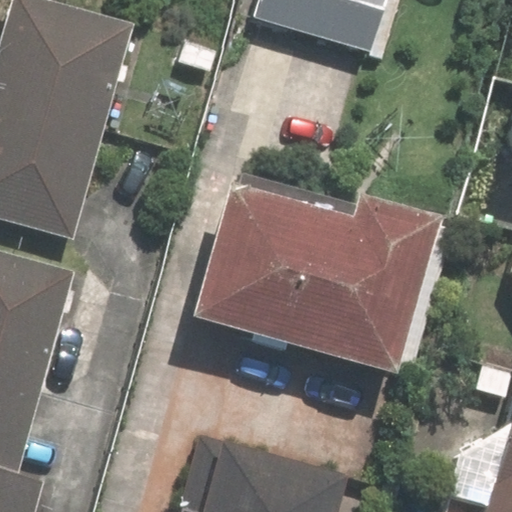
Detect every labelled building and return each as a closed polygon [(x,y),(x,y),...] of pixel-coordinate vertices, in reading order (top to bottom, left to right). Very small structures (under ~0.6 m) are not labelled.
[(138,20),(65,0),(12,0),(0,46),(0,214),(78,236),(138,20)] [(391,0),(264,0),(261,14),(376,50),(391,0)] [(231,177),(193,312),(404,371),(448,213),(364,189),(357,213),(231,177)] [(77,269),(0,246),(0,511),(36,511),(46,478),(19,470),(77,269)] [(338,511),(349,472),(201,434),(180,511),(338,511)] [(511,511),(511,442),(492,511),(511,511)]
